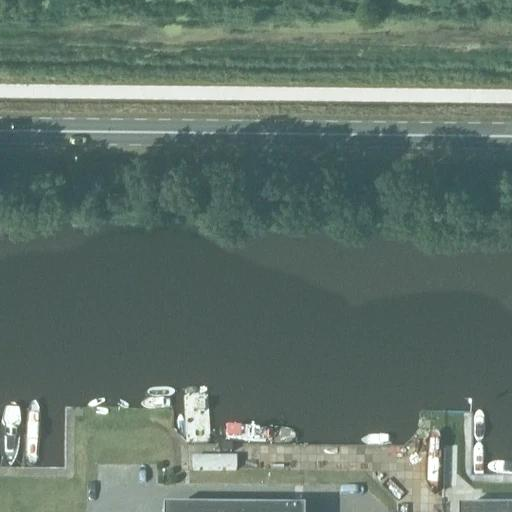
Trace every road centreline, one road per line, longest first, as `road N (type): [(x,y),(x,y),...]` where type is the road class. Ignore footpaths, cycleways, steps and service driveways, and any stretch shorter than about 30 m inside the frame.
road 1 (primary): [(511,137),(0,132)]
road 2 (unknown): [(319,511),(302,495),(276,492),(194,496),(157,503),(151,511)]
